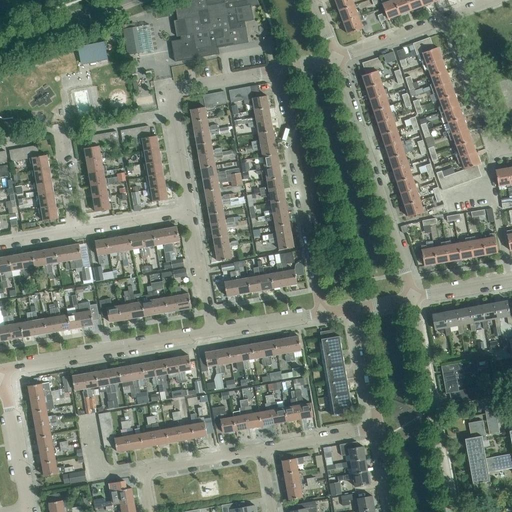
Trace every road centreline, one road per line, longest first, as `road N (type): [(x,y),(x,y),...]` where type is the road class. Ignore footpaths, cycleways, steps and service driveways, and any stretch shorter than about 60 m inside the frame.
road 1 (residential): [(414,297),(335,61)]
road 2 (residential): [(322,312),(279,71)]
road 3 (residential): [(189,209),(175,94),(187,85),(279,71)]
road 4 (residential): [(0,379),(18,367),(212,333)]
road 5 (residential): [(150,511),(142,471),(259,450)]
road 6 (tertiary): [(0,50),(125,0)]
road 7 (residential): [(496,144),(449,18)]
road 8 (residential): [(212,333),(189,209)]
road 9 (residential): [(28,508),(0,387)]
road 10 (residential): [(377,427),(355,307)]
road 11 (residential): [(335,61),(449,18)]
road 12 (residential): [(433,417),(414,297)]
road 13 (residential): [(259,450),(377,427)]
